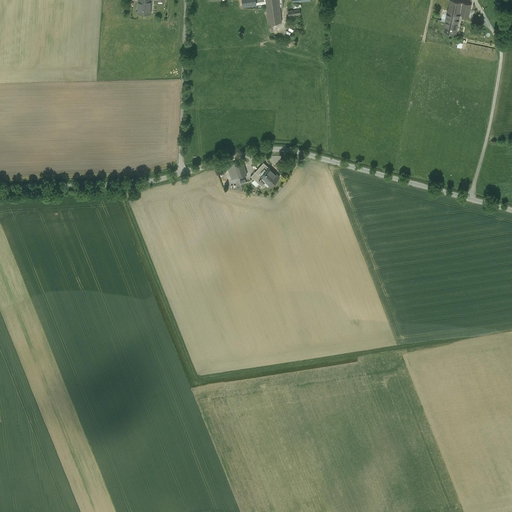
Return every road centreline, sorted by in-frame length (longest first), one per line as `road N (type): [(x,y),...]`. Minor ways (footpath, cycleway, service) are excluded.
road 1 (unclassified): [(511,210),(275,148),(179,174)]
road 2 (unclassified): [(179,174),(144,183),(0,188)]
road 3 (unclassified): [(179,174),(186,0)]
